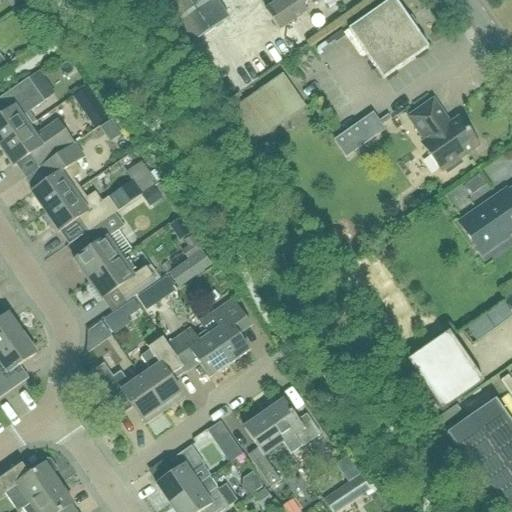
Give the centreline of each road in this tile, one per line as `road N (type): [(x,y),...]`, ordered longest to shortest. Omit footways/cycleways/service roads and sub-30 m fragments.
road 1 (residential): [(52,419),(57,315),(0,232)]
road 2 (residential): [(112,482),(267,367)]
